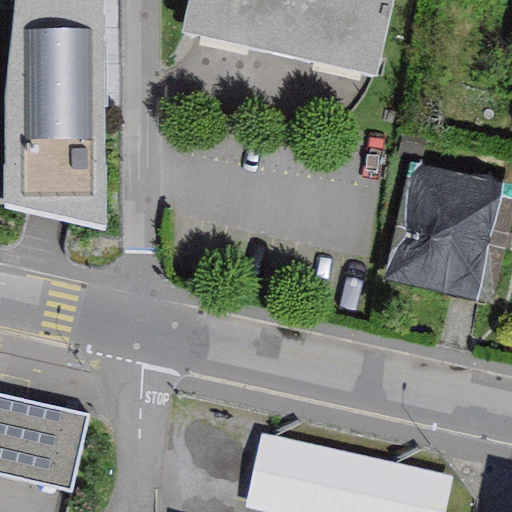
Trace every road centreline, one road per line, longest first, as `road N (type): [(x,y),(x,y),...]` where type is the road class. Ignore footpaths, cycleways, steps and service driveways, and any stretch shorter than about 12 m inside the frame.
road 1 (tertiary): [(140,327),(511,409)]
road 2 (residential): [(138,0),(140,327)]
road 3 (tertiary): [(0,297),(140,327)]
